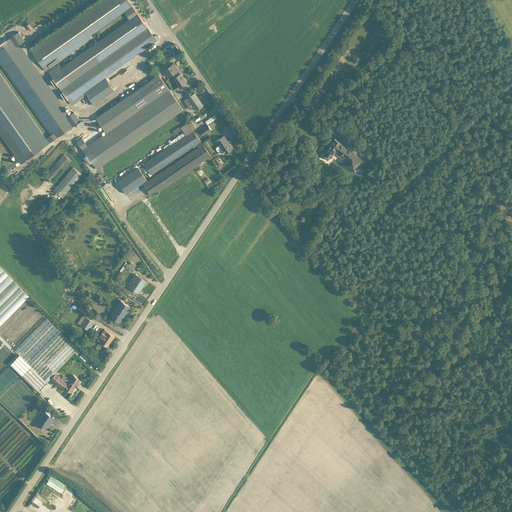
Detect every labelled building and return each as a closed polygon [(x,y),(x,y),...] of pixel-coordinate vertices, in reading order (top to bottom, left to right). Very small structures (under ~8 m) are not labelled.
[(157,38),(130,0),(94,0),(30,45),(47,69),(51,66),(51,65),(92,36),(90,33),(125,9),(129,16),(57,67),(77,95),(81,92),(89,87),(110,72),(157,38)] [(0,133),(21,162),(77,122),(20,42),(24,39),(18,30),(0,42),(0,61),(50,132),(46,135),(0,70),(0,133)] [(144,70),(150,67),(147,61),(141,64),(144,70)] [(167,77),(178,69),(173,61),(162,69),(167,77)] [(179,84),(186,79),(181,70),(173,75),(179,84)] [(76,140),(97,169),(183,108),(159,72),(95,116),(106,131),(87,144),(81,136),(76,140)] [(193,111),(204,103),(194,90),(183,98),(193,111)] [(152,195),(212,153),(200,136),(213,128),(209,122),(196,130),(194,127),(144,161),(153,173),(197,143),(198,144),(144,182),(152,195)] [(234,147),(225,134),(214,141),(216,144),(215,146),(216,149),(217,150),(219,150),(221,149),(224,154),(234,147)] [(341,143),(334,138),(322,156),(328,160),(332,155),(345,163),(342,167),(354,175),(363,161),(351,153),(352,152),(341,144),(341,143)] [(45,174),(52,180),(71,157),(64,151),(45,174)] [(82,172),(73,165),(53,188),(63,196),(82,172)] [(126,192),(147,178),(138,165),(117,179),(126,192)] [(133,270),(137,265),(130,260),(126,266),(133,270)] [(0,266),(0,326),(30,296),(0,266)] [(139,294),(148,282),(137,274),(131,282),(133,284),(130,288),(139,294)] [(110,316),(121,323),(131,306),(121,299),(110,316)] [(95,323),(83,315),(78,323),(90,331),(95,323)] [(79,350),(47,318),(16,350),(32,366),(24,374),(40,389),(79,350)] [(115,336),(105,329),(98,339),(109,346),(115,336)] [(77,354),(83,360),(88,355),(82,349),(77,354)] [(57,373),(51,381),(63,390),(64,389),(72,394),(81,379),(73,375),(69,383),(57,373)] [(54,417),(44,412),(37,424),(46,430),(54,417)]
